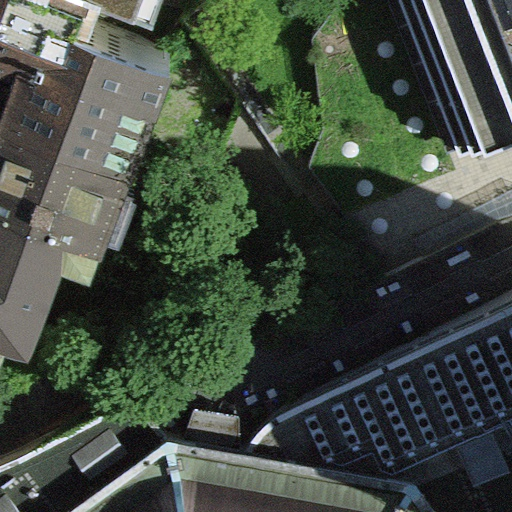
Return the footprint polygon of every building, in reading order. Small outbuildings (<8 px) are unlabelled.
[(76,0),(0,0),(0,48),(28,59),(22,78),(14,75),(1,110),(110,150),(133,84),(153,91),(170,46),(73,11),(76,0)] [(511,0),(403,0),(460,145),(511,124),(511,0)] [(127,156),(110,150),(1,110),(0,112),(0,194),(63,218),(100,231),(127,156)] [(0,455),(14,450),(119,397),(97,350),(0,399),(0,318),(23,327),(63,218),(0,194),(0,455)] [(511,511),(511,288),(281,405),(263,419),(245,442),(239,441),(239,409),(217,406),(194,402),(183,432),(167,430),(137,388),(119,397),(14,450),(0,455),(0,511),(511,511)]
